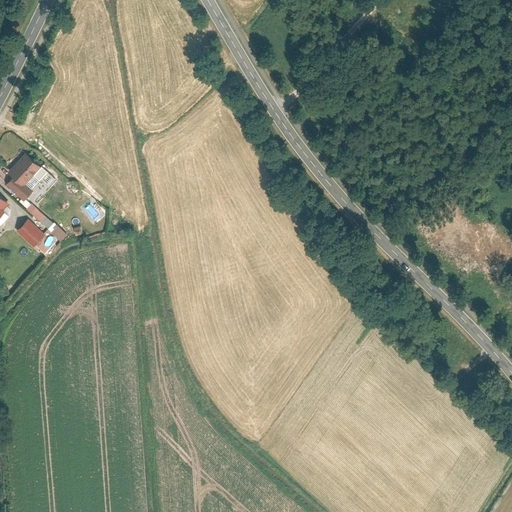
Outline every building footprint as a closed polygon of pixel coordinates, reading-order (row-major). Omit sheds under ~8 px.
[(40,165),(25,151),(9,169),(14,173),(24,183),(25,182),(33,172),(40,165)] [(46,170),(40,165),(33,172),(39,178),(46,170)] [(24,183),(14,173),(5,182),(23,199),(31,188),(25,182),(24,183)] [(0,193),(0,210),(2,208),(8,201),(0,193)] [(25,209),(48,228),(53,222),(31,203),(25,209)] [(0,223),(8,214),(2,208),(0,210),(0,223)] [(44,233),(28,219),(18,229),(34,244),(44,233)] [(61,228),(54,221),(53,222),(48,228),(55,235),(61,228)]
